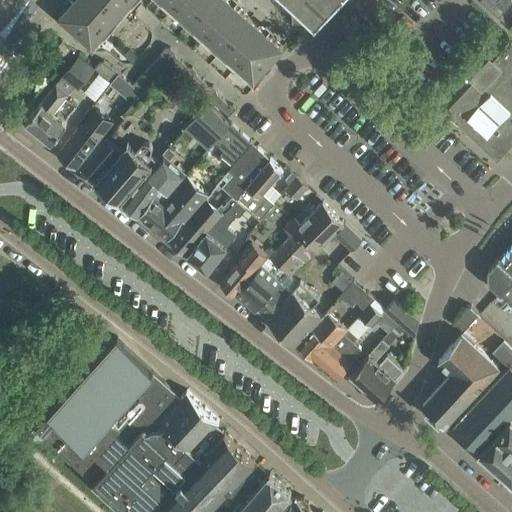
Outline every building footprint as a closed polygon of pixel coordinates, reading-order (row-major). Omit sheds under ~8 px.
[(165,0),(255,79),(284,46),(231,0),(72,0),(60,15),(92,44),(131,0),(165,0)] [(292,0),(294,2),(295,12),(305,12),(316,23),(331,7),(327,3),(329,0),(292,0)] [(481,0),(492,9),(499,1),(497,0),(481,0)] [(499,1),(492,9),(499,16),(506,8),(499,1)] [(445,110),(498,159),(511,144),(511,39),(445,110)] [(63,40),(55,49),(64,56),(71,48),(63,40)] [(162,53),(165,57),(173,48),(171,46),(166,45),(162,50),(162,53)] [(131,48),(125,54),(133,61),(138,55),(131,48)] [(176,51),(173,48),(165,57),(169,60),(171,62),(177,56),(177,55),(176,51)] [(157,58),(165,66),(169,60),(165,57),(162,53),(157,58)] [(79,86),(95,67),(79,54),(27,120),(52,140),(67,122),(52,110),(75,83),(79,86)] [(177,56),(171,62),(176,67),(182,60),(177,56)] [(157,58),(152,64),(160,71),(165,66),(157,58)] [(100,61),(95,67),(111,80),(118,71),(104,60),(100,61)] [(188,65),(182,60),(176,67),(182,72),(188,65)] [(147,69),(155,76),(160,71),(152,64),(147,69)] [(188,65),(182,72),(187,76),(194,68),(193,66),(188,65)] [(194,68),(187,76),(192,81),(198,75),(197,74),(196,70),(194,68)] [(143,74),(150,81),(155,76),(147,69),(143,74)] [(118,71),(111,80),(134,100),(141,91),(133,84),(132,83),(119,72),(118,71)] [(138,79),(146,86),(150,81),(143,74),(138,79)] [(175,75),(162,88),(184,109),(196,96),(175,75)] [(198,75),(192,81),(197,86),(203,79),(198,75)] [(146,86),(138,79),(133,84),(141,91),(146,86)] [(203,79),(197,86),(202,90),(208,84),(203,79)] [(208,84),(202,90),(207,95),(215,87),(213,85),(209,84),(208,84)] [(215,87),(207,95),(212,99),(218,93),(218,92),(216,88),(215,87)] [(218,93),(212,99),(217,104),(223,98),(218,93)] [(223,98),(217,104),(223,109),(229,102),(223,98)] [(193,116),(217,139),(231,124),(207,102),(193,116)] [(229,102),(223,109),(229,115),(237,107),(234,104),(229,103),(229,102)] [(76,131),(58,154),(76,168),(115,118),(99,105),(83,124),(80,125),(76,130),(76,131)] [(217,139),(215,141),(225,150),(221,154),(233,165),(254,143),(252,142),(253,141),(232,122),(231,124),(229,125),(228,127),(227,127),(226,129),(224,131),(222,133),(221,135),(219,137),(217,139)] [(95,179),(121,199),(155,155),(152,152),(153,149),(153,147),(152,144),(150,142),(147,141),(145,141),(143,142),(141,144),(137,149),(128,143),(121,151),(105,139),(81,167),(95,179)] [(233,165),(217,184),(219,185),(224,178),(227,180),(223,186),(233,194),(237,197),(271,157),(254,142),(254,143),(233,165)] [(124,202),(139,214),(155,194),(162,200),(182,178),(166,163),(176,150),(170,143),(146,170),(148,172),(124,202)] [(271,157),(237,197),(247,206),(246,208),(260,219),(274,203),(262,192),(270,183),(283,168),(271,157)] [(184,218),(186,219),(209,192),(185,172),(182,176),(182,178),(162,200),(155,194),(139,214),(170,237),(184,218)] [(298,176),(287,188),(298,197),(308,185),(298,176)] [(171,238),(170,239),(186,253),(186,252),(198,237),(205,228),(208,229),(209,230),(223,213),(224,212),(229,206),(236,197),(237,197),(233,194),(226,203),(224,205),(222,203),(221,204),(210,194),(211,194),(209,192),(186,219),(182,224),(171,238)] [(201,238),(189,254),(191,255),(189,257),(195,262),(197,260),(208,269),(227,245),(238,233),(228,225),(236,215),(241,214),(246,208),(247,206),(236,197),(229,206),(224,212),(223,213),(209,230),(208,229),(201,238)] [(269,253),(288,271),(292,274),(311,255),(306,250),(313,242),(318,248),(335,231),(345,221),(324,199),(300,222),(295,217),(285,228),(291,233),(276,251),(271,247),(267,251),(269,253)] [(345,221),(335,231),(352,248),(362,238),(345,221)] [(236,292),(269,253),(267,251),(253,239),(240,254),(243,256),(222,281),(236,292)] [(511,243),(489,268),(490,280),(491,281),(502,291),(511,300),(511,243)] [(269,253),(236,292),(256,308),(258,307),(288,271),(269,253)] [(258,307),(268,316),(299,281),(292,274),(288,271),(258,307)] [(267,316),(297,342),(323,314),(313,305),(320,297),(301,279),(299,281),(268,316),(267,316)] [(354,279),(341,293),(353,304),(357,300),(366,308),(371,302),(375,297),(354,279)] [(405,325),(415,334),(419,319),(395,298),(386,308),(399,320),(405,325)] [(383,312),(371,302),(366,308),(362,312),(374,323),(383,312)] [(457,321),(465,327),(479,311),(471,304),(467,306),(457,321)] [(297,342),(311,355),(327,337),(332,341),(347,325),(328,308),(323,314),(297,342)] [(349,375),(348,376),(362,388),(365,384),(379,397),(380,396),(405,368),(390,355),(387,352),(380,360),(376,357),(389,343),(405,325),(399,320),(383,338),(362,361),(349,375)] [(327,337),(311,355),(337,377),(351,360),(349,358),(360,346),(352,339),(356,334),(347,325),(332,341),(327,337)] [(445,424),(450,419),(499,365),(462,332),(439,359),(453,372),(423,404),(445,424)] [(54,407),(37,426),(38,427),(88,473),(91,470),(97,475),(94,478),(131,511),(146,511),(223,431),(215,424),(220,419),(188,389),(182,395),(153,370),(118,337),(115,341),(91,367),(59,402),(54,407)] [(495,350),(510,363),(511,360),(511,346),(504,339),(495,350)] [(455,424),(481,448),(511,415),(504,408),(511,399),(511,365),(511,364),(455,424)] [(511,415),(481,448),(481,449),(511,477),(511,399),(504,408),(511,415)] [(147,511),(176,511),(241,444),(226,430),(147,511)] [(241,444),(176,511),(204,511),(230,486),(233,490),(260,462),(241,444)] [(0,495),(23,468),(0,448),(0,495)] [(257,487),(235,511),(273,511),(279,506),(292,491),(281,481),(270,472),(257,487)] [(281,511),(317,511),(297,494),(281,511)]
